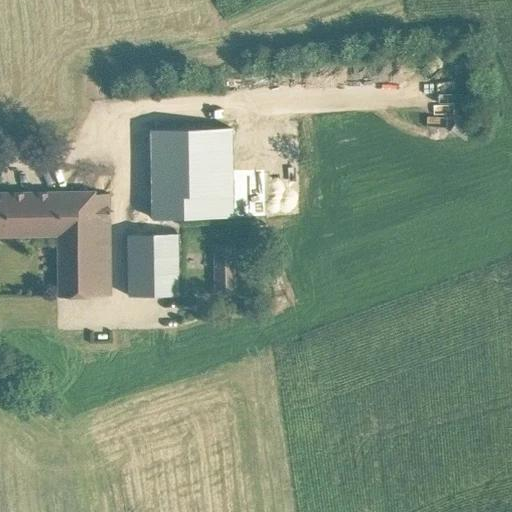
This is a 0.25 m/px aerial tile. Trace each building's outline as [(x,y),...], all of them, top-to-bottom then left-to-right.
[(455,99),(433,100),(433,111),(455,109),(455,99)] [(232,129),(142,129),(142,209),(187,209),(187,198),(204,198),(204,209),(232,209),(232,129)] [(346,185),(344,153),(310,156),(312,188),(346,185)] [(93,191),(19,192),(0,191),(0,235),(57,235),(58,296),(109,295),(108,193),(93,193),(93,191)] [(127,294),(177,294),(176,234),(126,235),(127,294)] [(234,244),(212,245),(213,294),(236,294),(234,244)]
